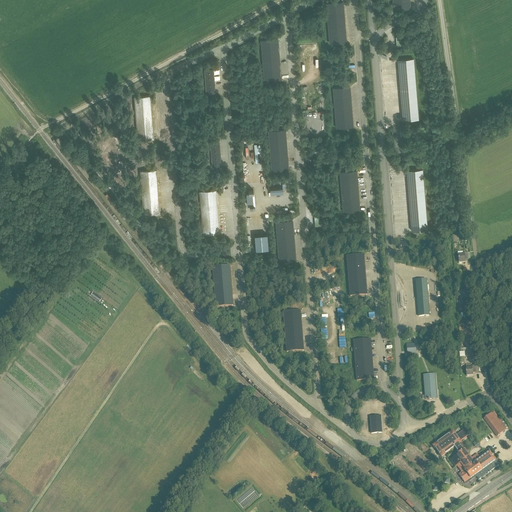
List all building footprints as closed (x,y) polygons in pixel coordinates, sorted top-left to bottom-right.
[(392,0),(393,10),(411,8),(410,0),(392,0)] [(329,43),(347,42),(344,2),(326,3),(329,43)] [(260,40),(264,80),(282,79),(278,39),(260,40)] [(402,120),(419,119),(414,58),(397,60),(402,120)] [(206,94),(215,93),(213,69),(204,70),(206,94)] [(336,128),(354,127),(350,87),(333,88),(336,128)] [(137,140),(154,139),(151,95),(134,97),(137,140)] [(175,266),(62,125),(48,136),(160,277),(175,266)] [(289,169),(286,129),(268,130),(271,171),(289,169)] [(212,167),(221,166),(219,142),(210,143),(212,167)] [(160,213),(157,169),(140,171),(143,214),(160,213)] [(411,231),(428,229),(423,169),(406,170),(411,231)] [(343,212),(360,210),(357,170),(339,171),(343,212)] [(203,234),(220,233),(216,190),(199,191),(203,234)] [(293,220),(275,221),(278,262),(296,260),(293,220)] [(465,261),(468,260),(470,260),(470,253),(462,254),(462,253),(463,253),(463,252),(457,252),(458,264),(465,263),(465,261)] [(350,297),(367,295),(364,255),(346,256),(350,297)] [(215,307),(233,306),(230,266),(212,267),(215,307)] [(417,300),(428,299),(427,280),(415,281),(417,300)] [(102,300),(93,294),(91,296),(100,303),(102,300)] [(428,299),(417,300),(418,317),(430,316),(428,299)] [(304,351),(300,311),(283,312),(286,353),(304,351)] [(356,381),(374,380),(371,340),(353,341),(356,381)] [(407,353),(416,353),(415,344),(406,344),(407,353)] [(479,366),(476,366),(471,367),(471,368),(467,369),(467,377),(474,376),(474,374),(480,373),(479,366)] [(265,371),(260,375),(267,382),(272,378),(265,371)] [(425,400),(436,399),(435,375),(423,376),(425,400)] [(497,437),(507,430),(494,412),(484,419),(497,437)] [(371,434),(382,433),(381,416),(370,417),(371,434)] [(475,475),(477,477),(479,480),(482,479),(488,475),(488,474),(499,466),(495,461),(489,452),(487,450),(479,457),(477,454),(471,459),(466,453),(467,452),(462,444),(463,444),(462,443),(461,443),(459,440),(460,440),(461,441),(467,437),(463,431),(456,437),(453,432),(433,446),(441,457),(454,448),(459,454),(451,460),(456,467),(457,466),(462,472),(459,475),(465,483),(471,478),(471,479),(475,475)]
